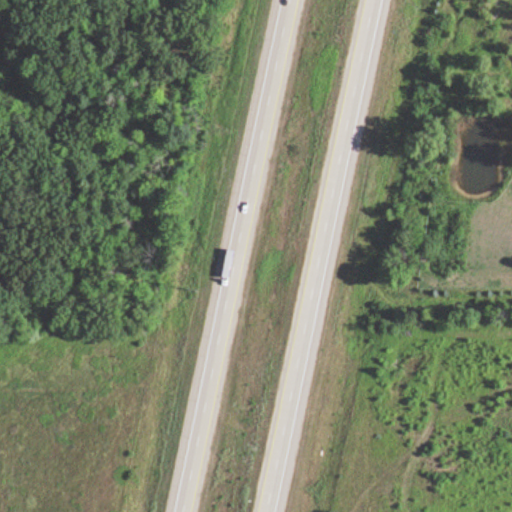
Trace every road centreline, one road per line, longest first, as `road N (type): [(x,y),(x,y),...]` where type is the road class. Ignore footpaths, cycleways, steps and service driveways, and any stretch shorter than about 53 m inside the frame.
road 1 (motorway): [(272,511),(379,0)]
road 2 (motorway): [(293,0),(186,511)]
